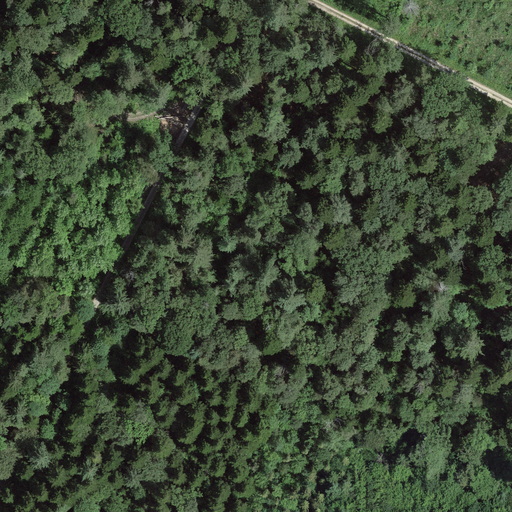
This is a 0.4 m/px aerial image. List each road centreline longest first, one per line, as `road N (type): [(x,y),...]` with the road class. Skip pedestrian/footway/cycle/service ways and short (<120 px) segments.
road 1 (track): [(257,0),(0,491)]
road 2 (track): [(511,104),(304,0)]
